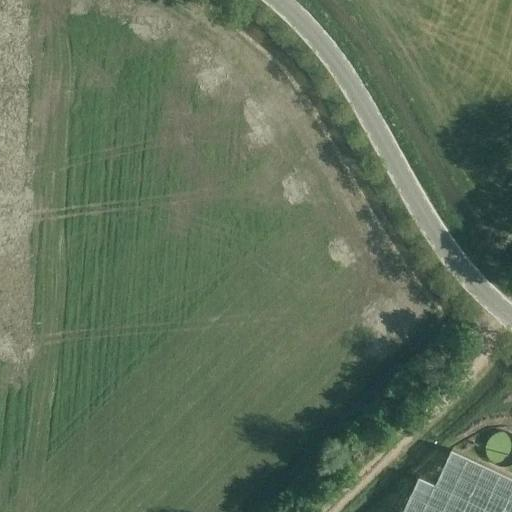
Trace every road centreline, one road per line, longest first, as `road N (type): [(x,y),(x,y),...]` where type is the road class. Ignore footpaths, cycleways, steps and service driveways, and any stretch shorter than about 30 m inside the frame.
road 1 (unclassified): [(511,321),(467,275),(418,208),(345,80),(276,0)]
road 2 (track): [(511,322),(325,511)]
